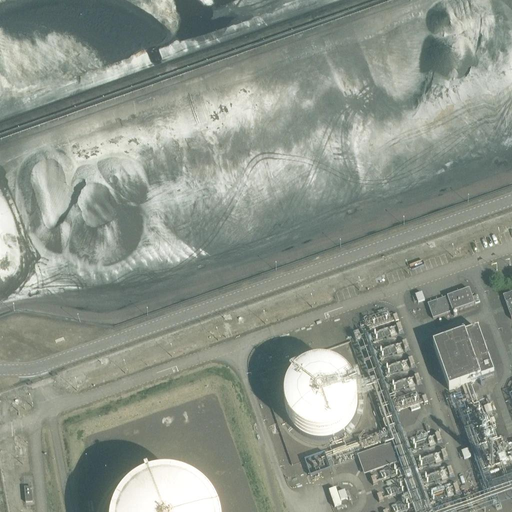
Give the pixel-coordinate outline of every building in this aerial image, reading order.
[(432,317),(433,321),(474,306),(480,304),(478,296),(472,298),(470,290),(462,293),(427,305),(432,317)] [(511,321),(511,293),(503,297),(511,322),(511,321)] [(477,330),(432,346),(448,392),(493,376),(477,330)] [(355,407),(355,401),(354,394),(352,389),(349,383),(346,378),(341,374),(336,370),(331,368),(325,366),(318,366),(312,366),(306,368),(301,370),(295,374),(291,378),(287,383),(284,388),(283,394),(282,400),(282,407),(283,413),(286,418),(289,424),(293,428),(298,432),(303,435),(309,437),(315,438),(321,438),(327,437),(333,435),(339,432),(344,428),(348,424),(351,419),(353,413),(355,407)] [(363,476),(397,464),(390,445),(384,448),(384,447),(357,457),(363,476)] [(215,511),(212,507),(209,502),(205,498),(201,494),(197,491),(192,488),(188,486),(182,484),(177,482),(172,481),(166,481),(161,481),(155,482),(150,483),(145,484),(140,486),(135,489),(130,492),(126,496),(122,499),(119,504),(116,508),(113,511),(215,511)] [(32,487),(25,487),(25,503),(33,503),(32,487)]
